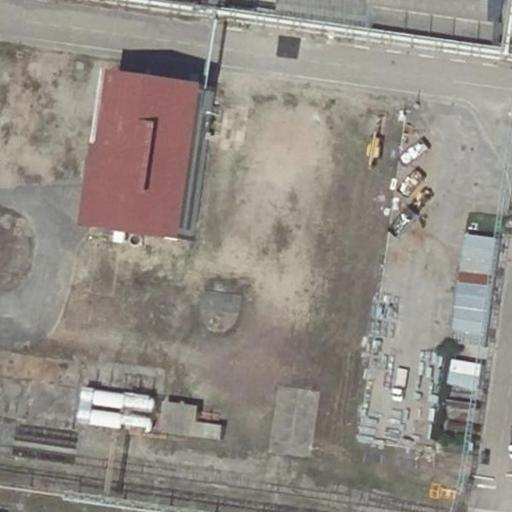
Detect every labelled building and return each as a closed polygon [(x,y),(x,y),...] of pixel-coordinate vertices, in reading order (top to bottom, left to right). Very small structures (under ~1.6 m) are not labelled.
[(286,0),(285,13),(426,33),(429,6),(451,10),(448,37),(470,40),(472,12),(494,15),(496,0),(286,0)] [(429,6),(426,33),(448,37),(451,10),(429,6)] [(489,43),(494,15),(472,12),(470,40),(489,43)] [(192,243),(212,87),(118,73),(96,230),(192,243)] [(423,252),(433,126),(401,123),(391,249),(423,252)] [(501,214),(504,177),(473,173),(470,210),(501,214)] [(168,398),(165,428),(209,433),(211,418),(199,417),(199,401),(168,398)] [(209,433),(228,435),(229,421),(211,418),(209,433)]
